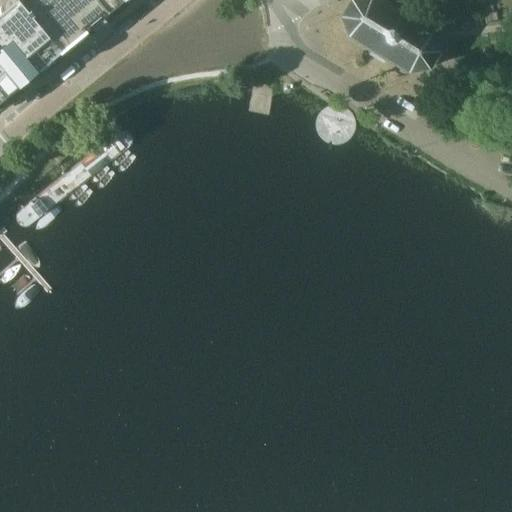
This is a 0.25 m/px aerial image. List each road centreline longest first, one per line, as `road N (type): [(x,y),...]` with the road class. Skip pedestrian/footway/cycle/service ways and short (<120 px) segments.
road 1 (residential): [(288,8),(285,46),(506,186)]
road 2 (tertiary): [(0,145),(175,0)]
